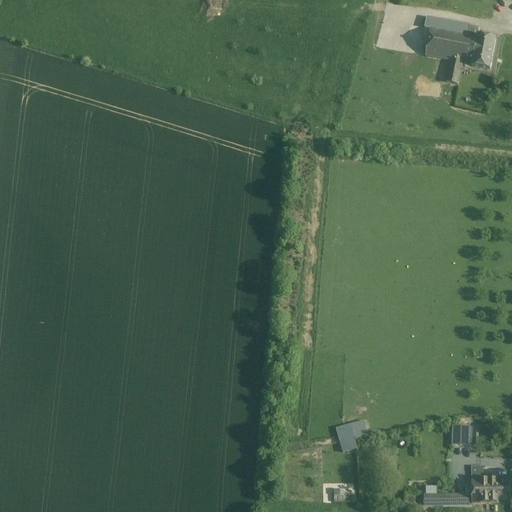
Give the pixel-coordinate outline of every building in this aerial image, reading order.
[(470,28),(427,21),(425,29),(431,31),(431,29),(468,36),(470,28)] [(480,30),(470,28),(468,36),(477,38),(478,36),(479,36),(480,30)] [(468,36),(431,29),(431,31),(430,37),(425,36),(424,44),(409,41),(407,53),(426,56),(426,58),(428,59),(451,63),(447,83),(458,86),(462,64),(472,66),(477,38),(468,36)] [(479,36),(478,36),(477,38),(472,66),(472,67),(490,70),(496,40),(479,36)] [(426,56),(407,53),(405,63),(427,67),(428,59),(426,58),(426,56)] [(336,428),(343,453),(358,449),(356,439),(369,436),(365,420),(336,428)] [(478,426),(453,426),(453,445),(478,446),(478,426)] [(482,480),(481,472),(470,472),(470,480),(482,480)] [(482,480),(470,480),(470,496),(471,506),(509,505),(509,480),(482,480)] [(470,496),(424,497),(424,506),(471,506),(470,496)]
